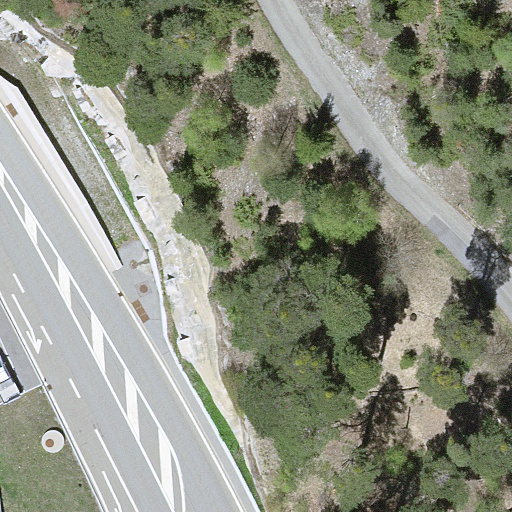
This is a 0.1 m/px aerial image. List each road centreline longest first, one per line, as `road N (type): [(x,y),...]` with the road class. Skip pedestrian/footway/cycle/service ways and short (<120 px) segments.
road 1 (primary): [(0,174),(114,365),(183,511)]
road 2 (unclassified): [(275,0),(369,143),(511,299)]
